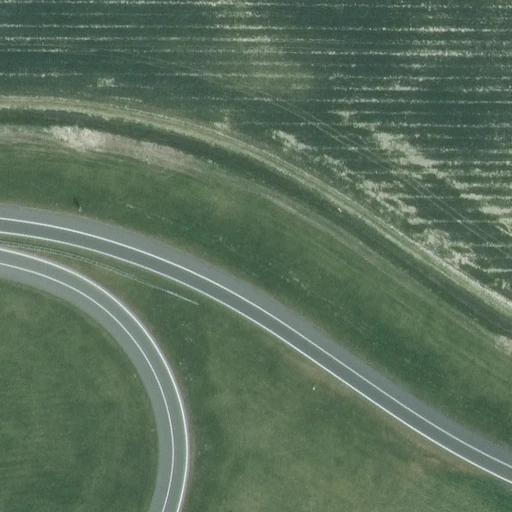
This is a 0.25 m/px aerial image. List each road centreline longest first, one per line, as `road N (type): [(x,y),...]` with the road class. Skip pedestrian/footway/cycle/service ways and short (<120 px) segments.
road 1 (motorway): [(511,475),(431,432),(208,287),(85,240),(0,225)]
road 2 (motorway): [(0,258),(83,286),(148,347),(179,437),(168,511)]
